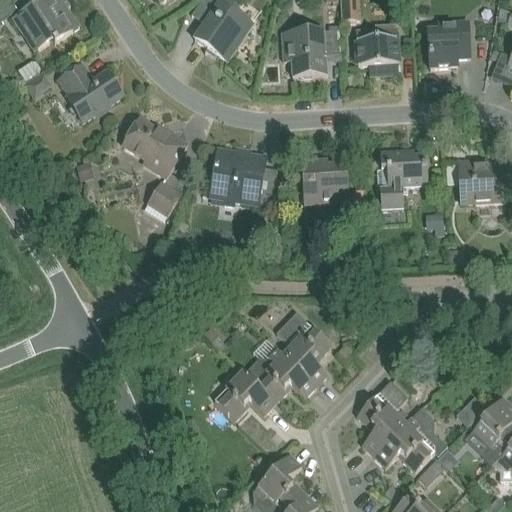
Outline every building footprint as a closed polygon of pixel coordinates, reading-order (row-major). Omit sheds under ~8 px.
[(37,56),(42,53),(55,44),(57,46),(80,31),(64,7),(59,0),(47,0),(15,21),(37,56)] [(155,0),(161,8),(173,0),(155,0)] [(361,1),(341,2),(342,26),(362,26),(361,1)] [(222,4),(206,27),(195,43),(228,66),(255,27),(222,4)] [(471,62),(469,42),(469,25),(441,26),(441,33),(429,34),(430,54),(431,74),(452,72),(451,63),(471,62)] [(295,33),(295,35),(285,36),(285,46),(287,66),(293,65),(294,82),(328,80),(326,60),(325,34),(310,35),(310,32),(295,33)] [(399,69),(398,49),(397,42),(388,42),(388,37),(379,38),(378,33),(357,34),(359,71),(370,71),(370,77),(384,77),(384,74),(386,74),(386,70),(399,69)] [(23,83),(26,88),(41,78),(41,72),(37,66),(33,65),(19,75),(24,83),(23,83)] [(83,70),(66,81),(62,84),(73,100),(70,102),(85,126),(96,119),(98,121),(111,112),(109,110),(124,100),(108,76),(94,86),(83,70)] [(44,77),(25,91),(34,104),(53,90),(44,77)] [(141,124),(130,141),(125,149),(148,164),(146,167),(167,181),(177,166),(188,149),(166,135),(163,138),(141,124)] [(219,154),(216,174),(212,200),(226,203),(226,207),(235,209),(236,205),(259,209),(263,182),(266,162),(219,154)] [(408,192),(429,190),(428,171),(424,171),(423,160),(408,161),(407,156),(381,157),(382,174),(378,174),(379,193),(381,193),(382,214),(404,213),(404,197),(408,197),(408,192)] [(350,207),(350,202),(349,179),(347,159),(332,160),(333,165),(302,166),(303,186),(305,209),(307,209),(350,207)] [(77,170),(81,183),(94,178),(90,166),(77,170)] [(510,206),(510,204),(508,169),(476,171),(475,166),(460,167),(462,209),(510,206)] [(162,187),(148,210),(168,222),(182,199),(162,187)] [(366,194),(353,195),(354,212),(366,212),(366,194)] [(436,233),(436,239),(445,238),(444,219),(440,219),(440,216),(433,216),(433,219),(428,220),(428,233),(436,233)] [(283,267),(286,250),(270,248),(268,264),(283,267)] [(464,253),(450,254),(450,267),(465,266),(464,253)] [(370,327),(357,315),(349,323),(362,335),(370,327)] [(286,347),(278,355),(316,392),(328,380),(316,368),(332,351),(297,317),(277,338),(286,347)] [(221,340),(212,331),(204,339),(213,348),(221,340)] [(347,348),(339,355),(346,363),(354,355),(347,348)] [(260,363),(245,378),(256,389),(276,409),(293,392),(305,404),(316,392),(278,355),(270,364),(260,363)] [(256,389),(245,378),(239,372),(230,381),(235,386),(216,406),(236,426),(253,408),(265,420),(276,409),(256,389)] [(392,386),(377,401),(358,421),(375,438),(363,450),(374,461),(411,423),(403,415),(398,420),(394,417),(409,403),(392,386)] [(465,412),(477,423),(487,413),(475,402),(465,412)] [(474,435),(491,453),(484,460),(493,469),(511,451),(511,452),(511,451),(511,412),(503,405),(474,435)] [(430,463),(435,457),(426,449),(436,438),(436,425),(423,413),(412,424),(411,423),(374,461),(387,473),(399,461),(416,477),(430,463)] [(511,451),(493,469),(502,477),(500,478),(501,486),(511,485),(511,451),(511,452),(511,451)] [(254,509),(257,511),(296,511),(308,500),(291,483),(303,471),(291,459),(254,497),(254,509)] [(431,470),(440,479),(444,473),(436,465),(431,470)] [(296,511),(318,511),(319,511),(308,500),(296,511)] [(437,511),(427,502),(418,511),(408,502),(398,511),(437,511)]
